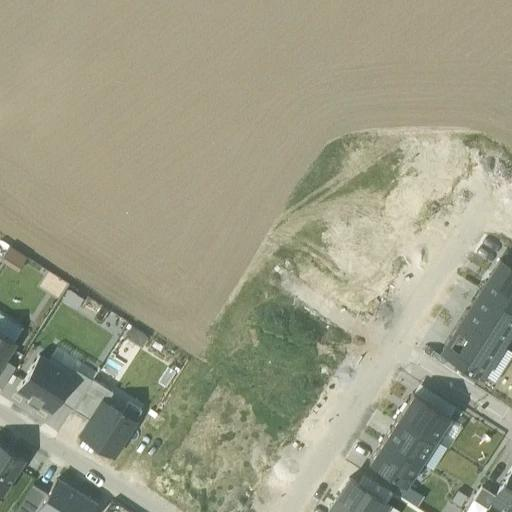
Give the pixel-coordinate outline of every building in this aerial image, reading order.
[(511,268),(497,259),(478,288),(511,310),(511,268)] [(499,344),(511,324),(511,310),(478,288),(458,318),(499,344)] [(480,375),(499,344),(458,318),(439,349),(480,375)] [(0,364),(14,343),(0,334),(0,364)] [(73,375),(38,354),(16,389),(51,410),(58,399),(73,375)] [(73,375),(58,399),(73,408),(91,378),(76,369),(73,375)] [(91,378),(73,408),(90,419),(102,399),(106,401),(112,391),(91,378)] [(413,392),(398,416),(434,439),(449,415),(413,392)] [(106,401),(102,399),(90,419),(81,433),(113,453),(134,419),(106,401)] [(398,416),(383,438),(419,462),(434,439),(398,416)] [(405,484),(419,462),(383,438),(369,461),(405,484)] [(0,495),(22,457),(0,444),(0,495)] [(508,511),(511,511),(511,510),(511,471),(492,501),(508,511)] [(349,477),(335,500),(353,511),(379,511),(387,501),(349,477)] [(55,483),(36,511),(95,511),(97,509),(55,483)] [(329,511),(353,511),(335,500),(327,511),(329,511)]
